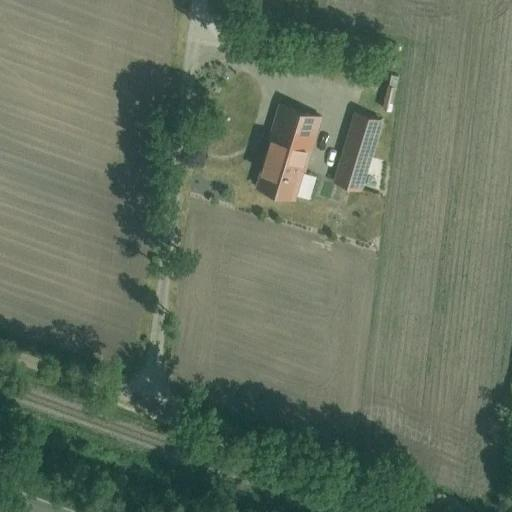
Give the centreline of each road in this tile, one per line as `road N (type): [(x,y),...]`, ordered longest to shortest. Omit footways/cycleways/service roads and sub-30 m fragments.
road 1 (unknown): [(0,219),(511,406)]
road 2 (residential): [(0,346),(459,511)]
